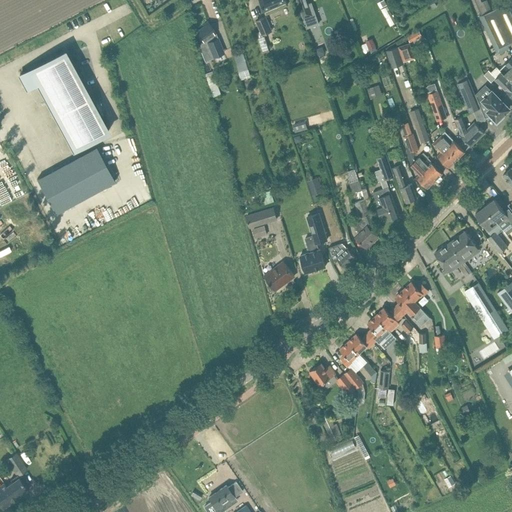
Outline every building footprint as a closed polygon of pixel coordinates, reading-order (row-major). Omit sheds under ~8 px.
[(260,0),(263,6),(266,13),(288,4),(286,0),(260,0)] [(307,0),(296,0),(306,27),(319,23),(312,2),(309,2),(307,0)] [(511,41),(511,0),(492,9),(482,14),(479,15),(497,53),(510,47),(508,43),(511,41)] [(263,35),(272,31),(265,16),(256,20),(263,35)] [(217,31),(215,32),(209,23),(195,32),(202,41),(197,44),(208,60),(226,46),(218,35),(219,34),(217,31)] [(418,30),(410,35),(411,36),(409,37),(411,41),(413,40),(415,44),(423,40),(421,36),(422,36),(418,30)] [(259,38),(264,53),(268,52),(266,47),(268,46),(265,36),(259,38)] [(398,46),(404,61),(415,57),(410,42),(398,46)] [(398,46),(386,50),(392,67),(404,64),(398,46)] [(33,81),(70,149),(104,130),(60,48),(15,73),(23,86),(33,81)] [(243,50),(233,53),(241,80),(251,77),(243,50)] [(500,69),(502,72),(511,81),(511,82),(511,57),(506,64),(500,69)] [(212,71),(205,74),(213,97),(220,94),(212,71)] [(511,82),(511,81),(502,72),(495,78),(511,95),(511,82)] [(459,82),(463,93),(470,111),(481,107),(479,102),(470,77),(459,82)] [(371,99),(382,96),(379,85),(368,87),(371,99)] [(492,91),(482,101),(479,102),(481,107),(485,116),(491,114),(492,115),(491,117),(495,122),(499,118),(501,120),(504,117),(502,115),(509,108),(492,91)] [(447,117),(440,98),(438,92),(428,95),(431,101),(437,120),(447,117)] [(422,142),(429,140),(418,108),(411,110),(422,142)] [(461,135),(464,138),(471,145),(485,132),(475,121),(467,128),(462,116),(455,119),(461,134),(461,135)] [(304,122),(293,125),(295,133),(307,129),(304,122)] [(419,149),(413,133),(412,133),(408,122),(401,124),(405,136),(404,136),(409,152),(419,149)] [(442,134),(437,139),(457,159),(465,151),(458,144),(453,140),(445,131),(442,134)] [(405,157),(397,135),(391,137),(395,148),(393,149),(397,159),(405,157)] [(437,139),(433,143),(441,152),(438,155),(442,160),(449,167),(457,159),(437,139)] [(395,176),(387,153),(377,156),(385,179),(395,176)] [(423,153),(416,160),(435,180),(443,173),(432,161),(428,165),(424,161),(428,157),(423,153)] [(98,155),(38,187),(57,221),(117,189),(98,155)] [(416,176),(421,180),(428,188),(435,180),(416,160),(414,158),(410,162),(412,164),(411,164),(420,173),(416,176)] [(393,167),(402,193),(406,202),(417,198),(413,189),(411,183),(408,184),(402,169),(401,169),(400,165),(393,167)] [(503,174),(511,184),(511,167),(503,174)] [(14,168),(0,171),(0,184),(17,181),(14,168)] [(353,180),(350,181),(353,190),(358,191),(362,190),(361,187),(358,178),(356,169),(355,168),(351,169),(350,170),(351,172),(353,180)] [(318,177),(306,181),(313,202),(317,200),(316,194),(323,192),(318,177)] [(386,217),(387,220),(399,215),(392,192),(391,193),(389,186),(373,191),(378,206),(377,206),(381,218),(386,217)] [(361,217),(359,222),(354,227),(360,233),(356,236),(367,247),(378,236),(367,226),(374,223),(371,217),(372,217),(366,198),(355,203),(361,217)] [(495,198),(485,205),(499,223),(503,229),(504,229),(503,229),(509,225),(511,223),(511,224),(511,212),(508,215),(504,210),(495,198)] [(480,209),(476,213),(482,221),(485,225),(489,231),(490,230),(499,223),(485,205),(484,206),(482,205),(480,207),(480,209)] [(251,227),(278,219),(275,207),(248,215),(251,227)] [(308,216),(314,235),(305,237),(310,252),(300,255),(303,263),(302,263),(304,270),(305,269),(306,272),(325,266),(320,249),(319,249),(317,243),(327,239),(319,213),(308,216)] [(264,224),(252,228),(256,238),(268,234),(264,224)] [(466,231),(450,242),(463,260),(471,254),(470,252),(477,247),(466,231)] [(496,231),(493,234),(487,237),(500,253),(508,246),(496,231)] [(335,263),(338,259),(346,267),(357,257),(348,247),(347,248),(342,242),(329,247),(335,263)] [(463,260),(450,242),(435,253),(446,269),(453,265),(454,266),(463,260)] [(294,275),(288,267),(284,261),(265,275),(275,289),(276,289),(275,288),(286,280),(287,281),(294,275)] [(412,281),(404,289),(414,300),(423,292),(424,294),(429,290),(428,289),(421,282),(417,286),(412,281)] [(511,281),(498,292),(511,310),(511,281)] [(479,282),(465,291),(494,338),(508,329),(479,282)] [(404,289),(395,297),(400,302),(396,306),(403,314),(408,310),(412,314),(411,315),(413,316),(417,320),(425,312),(414,300),(404,289)] [(385,307),(376,315),(387,326),(391,331),(399,323),(397,320),(401,316),(394,308),(389,312),(385,307)] [(376,315),(368,323),(373,328),(368,332),(376,340),(379,343),(383,339),(391,332),(391,331),(387,326),(376,315)] [(419,347),(419,333),(407,319),(401,325),(408,332),(407,333),(409,334),(411,332),(413,335),(411,337),(413,342),(416,342),(417,347),(419,347)] [(419,333),(419,347),(420,347),(420,350),(427,350),(426,332),(419,333)] [(357,333),(349,341),(359,352),(367,345),(369,346),(374,342),(366,334),(362,338),(357,333)] [(444,334),(434,336),(436,348),(446,346),(444,334)] [(349,341),(340,349),(345,354),(341,358),(348,365),(352,361),(351,360),(359,352),(349,341)] [(368,361),(363,365),(372,375),(376,371),(369,362),(368,361)] [(321,363),(310,370),(316,378),(320,384),(324,389),(335,381),(332,376),(334,374),(336,373),(335,373),(330,365),(325,368),(321,363)] [(388,388),(388,387),(390,364),(388,364),(387,370),(380,369),(378,396),(386,396),(387,388),(388,388)] [(477,370),(507,450),(511,447),(511,418),(492,365),(477,370)] [(511,365),(502,371),(511,387),(511,365)] [(351,369),(345,373),(356,388),(363,382),(364,382),(355,371),(353,367),(351,369)] [(345,373),(337,379),(349,394),(356,388),(345,373)] [(465,415),(471,413),(468,404),(461,407),(465,415)] [(333,411),(324,415),(334,440),(343,437),(333,411)] [(359,434),(354,436),(366,458),(370,456),(359,434)] [(353,441),(332,452),(335,458),(356,447),(353,441)] [(18,475),(26,469),(16,453),(7,459),(18,475)] [(451,474),(445,478),(449,486),(455,482),(451,474)] [(4,483),(0,485),(0,505),(2,508),(12,502),(16,499),(18,498),(18,497),(28,490),(19,477),(12,482),(6,486),(4,483)] [(212,501),(204,506),(208,511),(220,511),(219,510),(218,508),(223,504),(243,491),(236,481),(227,487),(226,485),(209,497),(212,501)]
